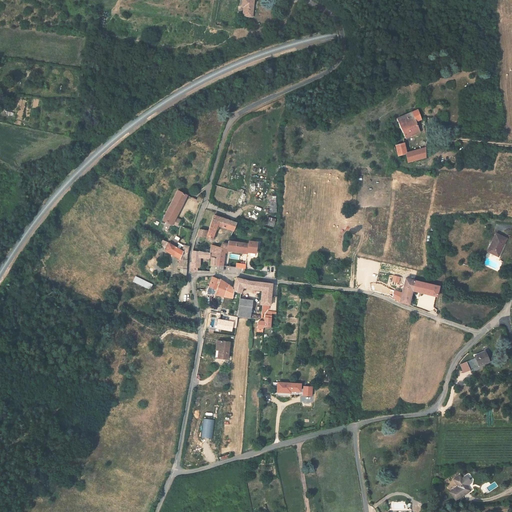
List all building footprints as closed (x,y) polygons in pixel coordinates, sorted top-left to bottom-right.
[(253,17),(255,0),(243,0),(243,7),(245,7),(244,16),(253,17)] [(418,122),(424,119),(420,111),(409,116),(417,135),(423,133),(418,122)] [(417,135),(409,116),(400,120),(406,135),(405,136),(405,137),(405,138),(405,139),(406,139),(407,139),(408,139),(417,135)] [(407,154),(404,143),(397,145),(399,156),(407,154)] [(425,158),(425,150),(407,154),(409,163),(425,158)] [(182,210),(189,195),(179,190),(172,205),(182,210)] [(182,210),(172,205),(169,209),(179,214),(182,210)] [(177,219),(179,214),(169,209),(164,220),(174,225),(177,219)] [(234,230),(237,223),(214,217),(207,235),(206,235),(207,231),(199,229),(198,235),(214,240),(220,227),(234,230)] [(184,223),(177,219),(174,225),(180,228),(182,225),(184,223)] [(501,252),(507,238),(497,234),(489,252),(495,255),(497,250),(501,252)] [(188,253),(184,250),(170,242),(164,238),(162,243),(168,246),(166,249),(180,258),(178,267),(181,268),(180,271),(187,275),(188,259),(188,253)] [(248,252),(250,244),(229,241),(229,244),(228,250),(248,253),(248,252)] [(257,254),(259,243),(250,242),(250,244),(248,252),(257,254)] [(212,257),(218,258),(217,265),(224,266),(226,253),(227,253),(228,250),(229,244),(223,243),(219,246),(212,246),(211,253),(210,257),(212,257)] [(197,271),(198,270),(199,256),(199,252),(193,250),(192,261),(192,262),(191,270),(197,271)] [(212,257),(211,271),(212,271),(214,270),(217,271),(217,269),(224,270),(224,266),(217,265),(218,258),(212,257)] [(128,272),(124,281),(139,287),(140,286),(151,291),(154,284),(128,272)] [(233,291),(234,288),(226,283),(222,280),(217,278),(212,276),(209,285),(216,290),(214,294),(232,298),(233,291)] [(271,306),(273,285),(253,283),(244,280),(236,278),(234,288),(233,291),(241,293),(243,288),(262,291),(261,305),(271,306)] [(419,291),(421,282),(406,279),(401,296),(394,292),(393,297),(400,302),(409,304),(413,289),(419,291)] [(437,297),(439,287),(421,282),(419,291),(426,292),(425,294),(437,297)] [(241,298),(238,317),(252,319),(254,300),(241,298)] [(226,359),(227,346),(218,345),(217,357),(226,359)] [(488,362),(484,352),(475,356),(476,358),(479,366),(488,362)] [(479,366),(476,358),(460,365),(464,373),(479,366)] [(290,391),(291,383),(278,382),(277,387),(277,392),(290,393),(290,391)] [(291,383),(290,391),(301,392),(301,383),(291,383)] [(313,387),(304,386),(304,395),(313,395),(313,387)] [(457,488),(450,493),(455,501),(470,492),(459,476),(453,481),(457,488)]
